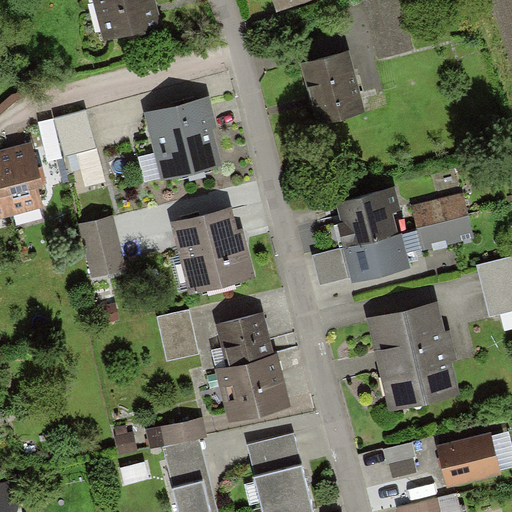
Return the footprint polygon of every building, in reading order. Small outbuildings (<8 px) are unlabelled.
[(149,0),(102,0),(109,32),(101,33),(102,37),(156,27),(155,21),(146,22),(142,5),(150,4),(149,0)] [(397,0),(368,0),(379,39),(388,37),(392,53),(410,48),(397,0)] [(346,51),(305,63),(321,119),(362,107),(357,92),(364,90),(359,73),(353,75),(346,51)] [(206,99),(150,113),(166,174),(216,161),(207,125),(212,124),(206,99)] [(87,108),(55,116),(65,156),(97,148),(87,108)] [(65,156),(55,116),(40,120),(50,160),(65,156)] [(0,154),(0,171),(10,209),(42,200),(36,181),(44,179),(41,168),(38,168),(33,148),(0,154)] [(0,171),(0,211),(10,209),(0,171)] [(392,186),(343,199),(348,218),(342,220),(348,244),(395,232),(388,208),(397,206),(392,186)] [(464,196),(415,208),(424,244),(434,241),(436,247),(448,244),(447,239),(473,232),(464,196)] [(226,209),(177,222),(194,288),(252,273),(246,251),(238,253),(226,209)] [(112,216),(84,223),(96,273),(123,267),(112,216)] [(395,232),(348,244),(356,274),(406,261),(398,231),(395,232)] [(350,275),(342,247),(317,253),(325,282),(350,275)] [(511,256),(481,264),(494,313),(511,308),(511,256)] [(373,320),(392,400),(453,386),(446,359),(455,356),(452,341),(442,343),(434,306),(373,320)] [(189,309),(158,315),(167,357),(198,350),(189,309)] [(262,313),(221,323),(232,365),(273,355),(262,313)] [(284,400),(273,355),(232,365),(222,367),(233,413),(284,400)] [(199,417),(164,425),(168,444),(201,437),(204,437),(199,417)] [(164,425),(147,428),(151,447),(163,445),(168,444),(164,425)] [(244,443),(253,475),(302,461),(294,430),(244,443)] [(489,435),(443,446),(451,482),(498,471),(489,435)] [(201,437),(168,444),(163,445),(172,484),(203,477),(200,464),(207,462),(201,437)] [(413,441),(384,448),(387,462),(393,461),(411,456),(417,455),(413,441)] [(393,461),(397,476),(415,471),(411,456),(393,461)] [(302,461),(253,475),(261,507),(311,493),(302,461)] [(209,502),(203,477),(172,484),(178,511),(218,511),(216,500),(209,502)] [(17,483),(0,486),(0,502),(6,501),(20,498),(17,483)] [(315,511),(311,493),(261,507),(262,511),(315,511)] [(23,511),(20,498),(6,501),(7,511),(23,511)] [(438,511),(436,498),(398,506),(399,511),(438,511)]
